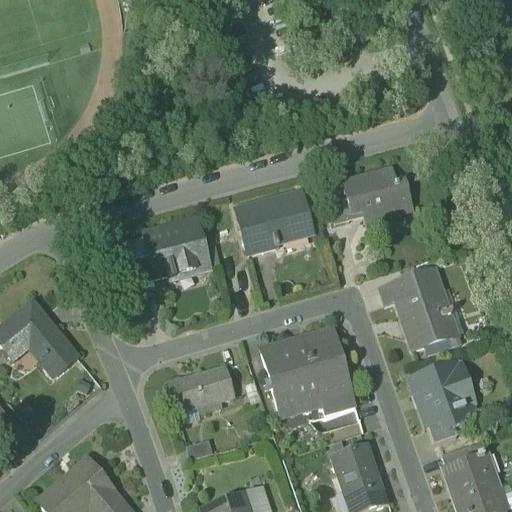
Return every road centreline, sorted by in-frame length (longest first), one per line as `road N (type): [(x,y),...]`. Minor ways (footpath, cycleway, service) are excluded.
road 1 (residential): [(120,368),(332,307),(360,328),(424,511)]
road 2 (residential): [(58,231),(449,124)]
road 3 (residential): [(449,124),(511,284)]
road 4 (residential): [(129,391),(0,496)]
road 5 (residential): [(58,231),(120,368)]
road 6 (residential): [(404,0),(449,124)]
road 7 (residential): [(129,391),(168,511)]
